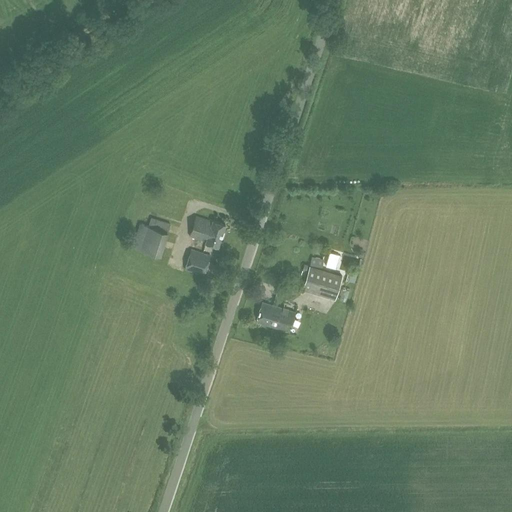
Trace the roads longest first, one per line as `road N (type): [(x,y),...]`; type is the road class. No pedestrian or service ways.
road 1 (unclassified): [(167,511),(337,0)]
road 2 (track): [(134,0),(0,90)]
